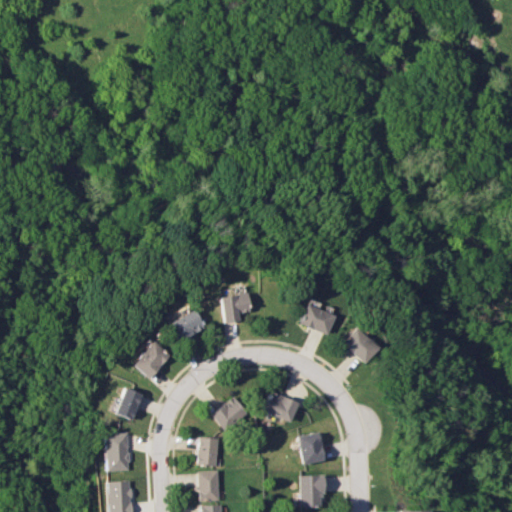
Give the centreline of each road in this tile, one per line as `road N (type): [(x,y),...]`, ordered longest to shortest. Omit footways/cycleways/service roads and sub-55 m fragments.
road 1 (residential): [(164,511),(164,434),(178,401),(206,371),(258,355),(309,368),(335,389)]
road 2 (residential): [(335,389),(359,442),(358,511)]
